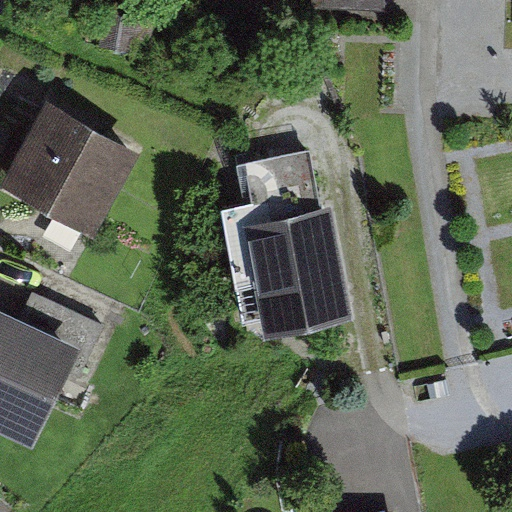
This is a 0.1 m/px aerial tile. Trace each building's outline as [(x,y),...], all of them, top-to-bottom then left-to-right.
[(386,0),(313,0),(317,10),(387,9),(386,0)] [(155,150),(71,104),(30,180),(114,225),(155,150)] [(257,216),(276,344),(350,333),(331,205),(257,216)] [(24,309),(82,337),(68,367),(81,374),(106,322),(35,288),(24,309)] [(68,367),(82,337),(24,309),(0,296),(0,423),(33,439),(68,367)]
